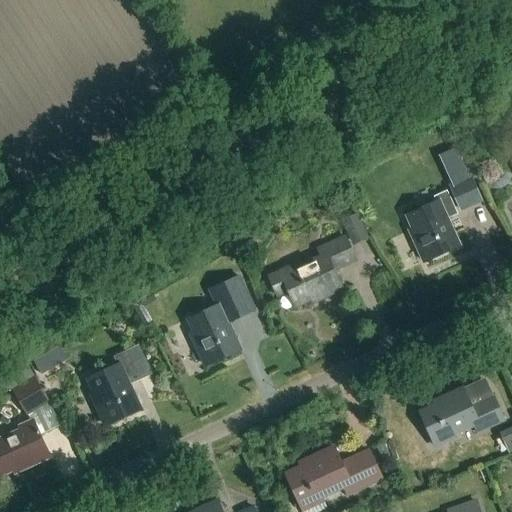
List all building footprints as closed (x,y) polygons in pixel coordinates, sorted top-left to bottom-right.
[(471,177),(449,187),(459,209),(482,199),(471,177)] [(447,223),(459,218),(448,193),(435,199),(437,204),(409,217),(419,242),(415,244),(425,264),(459,249),(447,223)] [(341,222),(353,247),(369,239),(357,214),(341,222)] [(318,252),(321,259),(303,267),(301,263),(268,278),(277,297),(288,293),(295,308),(318,297),(320,301),(342,292),(334,273),(356,263),(346,239),(318,252)] [(257,312),(240,276),(208,291),(216,308),(187,321),(198,345),(194,347),(204,368),(239,353),(227,325),(257,312)] [(156,302),(151,294),(131,305),(143,326),(152,321),(145,309),(156,302)] [(124,380),(136,375),(125,352),(112,359),(116,367),(86,381),(98,404),(93,406),(104,428),(139,412),(124,380)] [(42,379),(59,369),(51,356),(34,365),(42,379)] [(26,366),(0,381),(0,397),(12,390),(33,377),(26,366)] [(51,403),(35,376),(33,377),(12,390),(27,417),(30,415),(50,404),(51,403)] [(479,433),(506,421),(494,397),(472,407),(464,390),(443,400),(445,403),(420,414),(435,444),(475,426),(479,433)] [(50,404),(30,415),(32,420),(39,435),(60,426),(50,404)] [(24,470),(50,458),(39,435),(32,420),(19,426),(21,430),(0,439),(0,477),(23,467),(24,470)] [(346,496),(382,479),(371,454),(343,466),(335,449),(310,460),(313,465),(287,476),(301,507),(343,488),(346,496)] [(255,511),(254,508),(245,511),(222,511),(218,502),(198,511),(255,511)] [(481,511),(478,503),(451,511),(481,511)]
